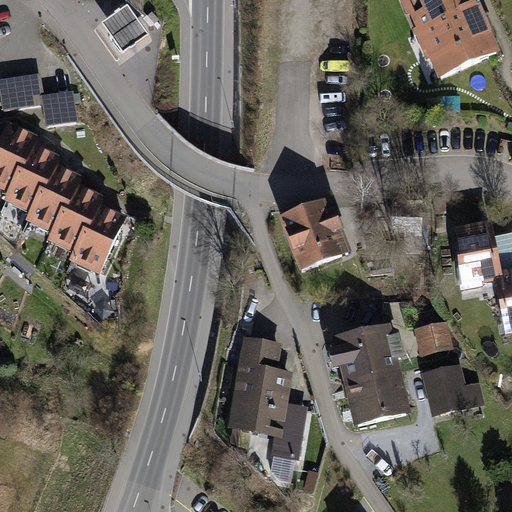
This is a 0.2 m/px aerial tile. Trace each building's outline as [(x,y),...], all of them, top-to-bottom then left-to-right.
[(402,0),(438,78),(501,50),(477,0),(402,0)] [(144,2),(126,2),(143,18),(144,2)] [(147,41),(127,12),(103,29),(123,58),(147,41)] [(152,15),(148,19),(155,26),(159,22),(152,15)] [(36,78),(0,84),(0,103),(2,117),(42,111),(46,134),(78,128),(73,96),(40,101),(36,78)] [(459,97),(441,98),(441,113),(460,113),(459,97)] [(35,140),(9,128),(0,146),(0,190),(9,194),(32,148),(35,140)] [(58,161),(32,148),(9,194),(4,204),(30,216),(54,168),(58,161)] [(81,181),(54,168),(30,216),(27,223),(54,236),(77,189),(81,181)] [(102,201),(77,189),(54,236),(51,242),(76,255),(98,209),(102,201)] [(438,210),(447,210),(446,198),(438,198),(438,210)] [(326,199),(279,216),(299,271),(352,251),(335,207),(329,209),(326,199)] [(124,221),(98,209),(76,255),(72,262),(98,275),(124,221)] [(424,217),(391,217),(392,233),(406,233),(407,254),(424,254),(424,217)] [(493,221),(457,228),(461,291),(484,288),(483,284),(496,282),(504,280),(503,271),(496,237),(493,221)] [(511,233),(496,237),(503,271),(511,269),(511,233)] [(504,280),(496,282),(507,335),(511,334),(511,269),(503,271),(504,280)] [(446,323),(415,330),(421,356),(452,349),(446,323)] [(346,383),(402,371),(400,360),(405,359),(399,334),(393,336),(391,324),(333,337),(335,347),(329,349),(333,367),(342,365),(346,383)] [(283,345),(244,338),(228,429),(276,437),(273,456),(300,461),(309,407),(289,404),(294,372),(278,370),(283,345)] [(461,366),(424,375),(434,417),(486,405),(480,382),(466,386),(461,366)] [(402,371),(346,383),(355,426),(411,413),(402,371)]
